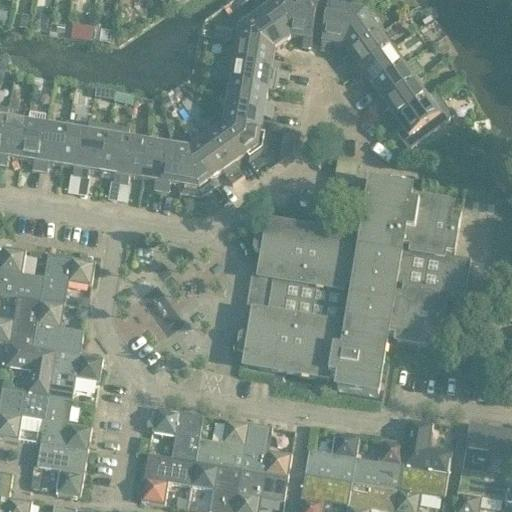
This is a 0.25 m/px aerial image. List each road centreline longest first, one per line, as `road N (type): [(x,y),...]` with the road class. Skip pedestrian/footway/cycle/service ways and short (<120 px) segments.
road 1 (residential): [(118,225),(202,239),(303,169),(314,76),(366,134),(364,157)]
road 2 (residential): [(143,391),(379,423),(412,402),(511,419)]
road 3 (residential): [(118,225),(101,326),(143,391)]
road 4 (residential): [(119,511),(143,391)]
